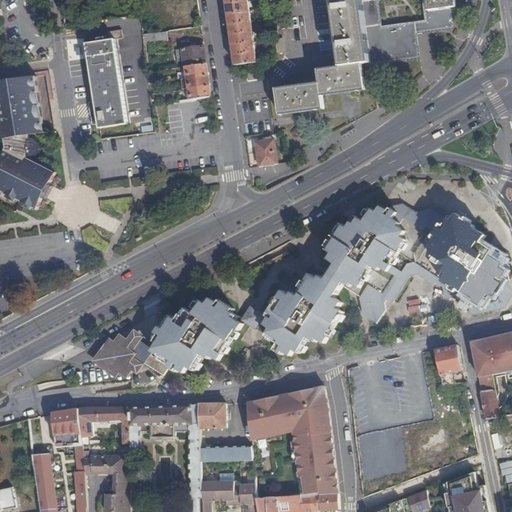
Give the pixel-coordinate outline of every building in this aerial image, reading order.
[(228,4),(229,13),(250,11),(249,0),(228,4)] [(281,103),(283,114),(324,110),(323,95),(366,89),(362,64),(371,63),(370,55),(409,50),(414,49),(411,28),(378,32),(374,0),(427,0),(432,26),(453,24),(450,8),(452,8),(450,0),(333,0),(342,68),(319,71),(321,84),(279,89),(281,103)] [(370,55),(371,63),(420,57),(418,33),(455,28),(452,8),(450,8),(453,24),(432,26),(427,0),(374,0),(378,32),(411,28),(414,49),(409,50),(370,55)] [(171,31),(193,28),(190,7),(168,11),(171,31)] [(229,13),(230,24),(252,21),(250,11),(229,13)] [(230,24),(232,34),(253,31),(252,21),(230,24)] [(122,28),(104,30),(105,36),(98,37),(98,41),(87,42),(94,101),(88,102),(90,126),(97,125),(97,129),(126,125),(116,38),(123,37),(122,28)] [(232,34),(233,44),(254,41),(253,31),(232,34)] [(160,33),(144,35),(145,42),(162,40),(160,33)] [(233,44),(235,55),(256,52),(254,41),(233,44)] [(208,63),(205,46),(177,50),(179,63),(186,62),(186,67),(188,67),(208,63)] [(235,55),(236,65),(257,62),(256,52),(235,55)] [(208,63),(188,67),(189,80),(183,81),(184,89),(191,88),(192,99),(212,96),(208,63)] [(258,70),(247,71),(248,81),(259,79),(258,70)] [(5,149),(5,151),(0,160),(0,189),(37,209),(46,192),(55,174),(26,159),(28,156),(34,156),(38,154),(40,149),(40,146),(40,144),(36,140),(30,138),(29,134),(42,133),(34,72),(0,76),(0,138),(4,138),(5,149)] [(260,167),(279,164),(275,140),(257,143),(260,167)] [(502,308),(511,302),(511,301),(511,282),(506,270),(502,279),(505,281),(504,284),(507,285),(507,288),(509,287),(510,297),(498,302),(479,306),(477,299),(458,288),(452,289),(450,284),(425,268),(419,270),(415,256),(418,256),(421,251),(420,248),(423,247),(429,238),(429,236),(432,235),(434,232),(434,228),(439,225),(446,216),(457,213),(444,211),(437,207),(420,213),(407,204),(392,205),(391,207),(400,212),(403,213),(414,219),(425,215),(428,224),(425,224),(422,229),(422,232),(420,233),(414,241),(415,244),(413,244),(409,250),(410,251),(408,252),(406,256),(407,263),(409,264),(407,266),(408,270),(406,270),(392,292),(391,292),(391,295),(394,297),(407,277),(417,274),(429,282),(431,280),(440,286),(444,295),(453,294),(462,299),(466,316),(502,308)] [(275,349),(282,354),(284,351),(288,354),(292,356),(295,350),(300,352),(309,336),(316,341),(319,337),(326,342),(330,336),(327,334),(342,310),(339,308),(343,301),(335,296),(343,285),(349,288),(351,285),(362,292),(361,296),(364,313),(378,322),(387,307),(386,302),(391,295),(391,292),(392,292),(406,270),(408,270),(407,266),(409,264),(407,263),(406,256),(408,252),(410,251),(409,250),(413,244),(415,244),(414,241),(420,233),(422,232),(422,229),(425,224),(428,224),(425,215),(414,219),(403,213),(400,212),(391,207),(390,210),(382,205),(379,210),(375,207),(366,220),(364,219),(360,225),(353,220),(349,226),(345,224),(339,233),(341,234),(331,250),(334,252),(331,258),(338,263),(336,267),(339,269),(332,279),(329,277),(328,279),(322,275),(320,278),(312,273),(307,279),(309,281),(297,298),(284,290),(280,296),(282,298),(275,309),(272,308),(267,315),(270,317),(266,324),(271,328),(268,332),(280,340),(275,349)] [(464,217),(457,213),(446,216),(439,225),(434,228),(434,232),(432,235),(429,236),(429,238),(423,247),(420,248),(421,251),(418,256),(415,256),(419,270),(425,268),(450,284),(452,289),(458,288),(477,299),(479,306),(498,302),(510,297),(509,287),(507,288),(507,285),(504,284),(505,281),(502,279),(506,270),(508,269),(502,265),(502,264),(490,256),(492,254),(486,251),(489,245),(483,241),(487,235),(480,231),(478,235),(472,232),(475,227),(463,219),(464,217)] [(152,368),(163,374),(166,374),(171,366),(178,369),(180,367),(186,371),(188,371),(191,366),(196,368),(208,349),(222,359),(226,353),(224,351),(239,328),(241,329),(245,323),(237,318),(239,314),(234,310),(235,308),(221,299),(219,302),(212,298),(209,304),(205,301),(198,313),(192,309),(188,315),(185,313),(181,319),(176,316),(170,325),(171,326),(168,329),(163,326),(158,330),(162,334),(156,340),(159,343),(154,351),(146,364),(152,368)] [(256,310),(252,307),(246,318),(257,325),(263,315),(256,310)] [(137,376),(146,364),(154,351),(142,342),(145,338),(135,330),(128,340),(121,335),(115,343),(110,339),(93,363),(117,380),(120,375),(128,380),(133,373),(137,376)] [(511,332),(503,335),(510,370),(511,369),(511,332)] [(503,335),(473,342),(489,419),(499,417),(493,389),(495,389),(492,374),(510,370),(503,335)] [(459,346),(437,350),(441,372),(442,378),(444,386),(455,383),(453,373),(464,371),(459,346)] [(340,493),(329,407),(325,387),(249,404),(253,441),(294,432),(302,495),(312,494),(320,494),(320,496),(340,493)] [(201,428),(201,404),(131,406),(131,425),(154,424),(154,431),(154,437),(176,437),(176,431),(176,424),(189,424),(190,430),(191,463),(190,463),(189,470),(190,470),(190,480),(192,481),(192,497),(192,499),(192,511),(203,511),(202,482),(202,462),(201,447),(201,428)] [(227,404),(201,404),(201,428),(227,427),(227,404)] [(92,407),(79,409),(82,437),(95,435),(94,422),(123,420),(124,443),(131,443),(131,425),(131,406),(92,407)] [(79,409),(54,412),(56,433),(78,431),(79,438),(75,439),(78,467),(76,468),(79,504),(80,504),(80,507),(89,507),(88,490),(87,476),(85,459),(84,448),(82,437),(79,409)] [(154,424),(131,425),(131,443),(131,448),(131,456),(141,456),(140,432),(154,431),(154,424)] [(253,446),(201,447),(202,462),(218,462),(240,462),(254,462),(253,446)] [(57,511),(58,510),(49,452),(33,454),(36,473),(40,511),(57,511)] [(85,459),(87,476),(114,476),(118,476),(117,497),(115,497),(106,496),(106,511),(131,511),(131,466),(125,466),(125,456),(92,456),(92,459),(85,459)] [(490,511),(482,476),(476,478),(473,467),(450,477),(458,511),(408,511),(411,511),(433,511),(425,486),(363,511),(362,511),(490,511)] [(202,482),(203,511),(212,511),(213,511),(213,504),(219,503),(218,482),(202,482)] [(218,482),(219,503),(227,503),(227,507),(242,507),(241,487),(234,487),(234,482),(218,482)] [(241,487),(242,507),(250,507),(251,511),(244,511),(259,511),(258,499),(257,485),(241,486),(241,487)] [(0,510),(17,506),(13,487),(0,489),(0,510)] [(340,509),(340,493),(320,496),(322,511),(340,509)] [(302,495),(287,496),(278,497),(279,511),(310,511),(314,511),(312,494),(302,495)] [(312,494),(314,511),(322,511),(320,496),(320,494),(312,494)] [(268,498),(269,511),(279,511),(278,497),(268,498)] [(258,499),(259,511),(269,511),(268,498),(258,499)]
